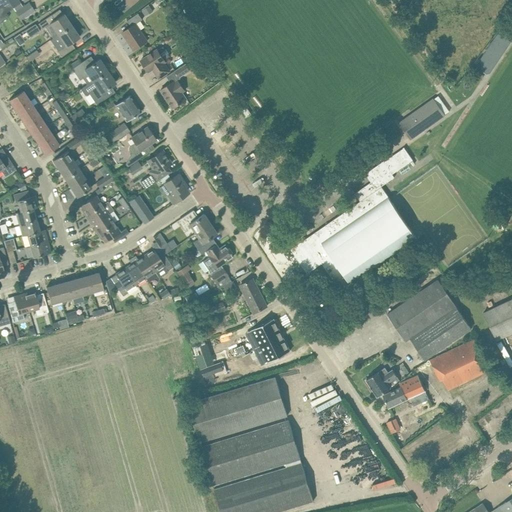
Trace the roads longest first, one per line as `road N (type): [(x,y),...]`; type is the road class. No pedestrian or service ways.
road 1 (residential): [(424,505),(207,191)]
road 2 (residential): [(207,191),(81,0)]
road 3 (residential): [(69,266),(54,201),(7,122)]
road 4 (residential): [(69,266),(114,252),(207,191)]
